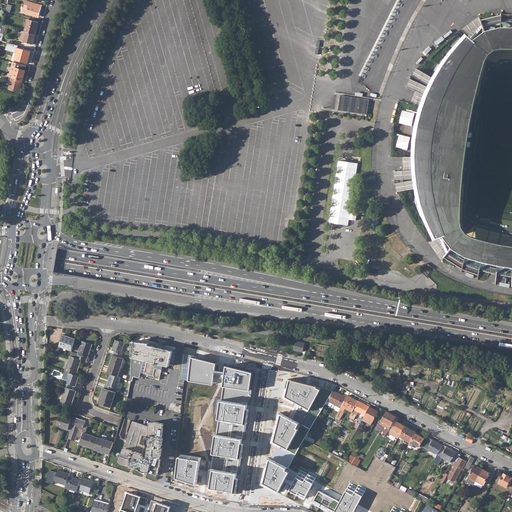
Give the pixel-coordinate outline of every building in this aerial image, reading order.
[(42,5),(28,1),(27,4),(28,4),(26,13),(39,16),(42,5)] [(500,11),(500,15),(496,17),(488,19),(481,20),(480,18),(469,24),(461,30),(467,35),(458,46),(447,59),(440,70),(434,81),(428,92),(423,105),(419,120),(417,132),(416,136),(415,152),(416,175),(417,187),(420,197),(422,206),(425,214),(430,225),(435,239),(430,241),(442,260),(444,258),(449,261),(455,264),(462,268),(461,272),(463,268),(478,273),(477,279),(478,279),(481,270),(496,274),(494,284),(495,284),(497,274),(511,276),(511,282),(511,287),(511,286),(511,15),(502,15),(502,11),(500,11)] [(26,31),(35,34),(39,22),(28,19),(25,31),(26,31)] [(23,41),(32,44),(35,34),(26,31),(23,41)] [(15,60),(27,63),(30,51),(16,47),(15,51),(17,51),(15,60)] [(12,77),(22,80),(25,70),(15,67),(15,66),(11,65),(9,73),(8,72),(7,76),(11,77),(12,77)] [(8,89),(19,92),(22,80),(12,77),(11,77),(8,89)] [(338,110),(367,115),(369,100),(341,95),(338,110)] [(337,168),(331,212),(350,215),(357,171),(337,168)] [(380,269),(369,267),(368,273),(378,275),(380,269)] [(59,347),(71,351),(75,339),(63,335),(59,347)] [(113,355),(122,358),(123,354),(121,353),(124,343),(115,340),(111,351),(114,352),(113,355)] [(302,351),(305,351),(307,344),(295,341),(293,350),(302,352),(302,351)] [(81,360),(85,362),(86,358),(88,359),(92,345),(82,342),(77,355),(71,352),(69,356),(81,360)] [(169,366),(170,363),(172,355),(173,351),(172,351),(173,349),(149,344),(132,342),(131,381),(132,382),(133,377),(139,379),(144,361),(147,361),(144,374),(148,375),(148,377),(159,380),(163,365),(169,366)] [(110,374),(118,377),(124,359),(122,358),(113,355),(107,373),(110,374)] [(69,374),(76,376),(81,360),(69,356),(68,359),(64,372),(69,374)] [(216,377),(226,378),(227,370),(216,369),(218,362),(193,356),(191,380),(215,383),(216,377)] [(227,370),(226,378),(225,384),(252,388),(254,370),(228,364),(227,370)] [(71,389),(72,386),(75,387),(79,377),(76,376),(69,374),(66,384),(64,383),(63,387),(65,388),(71,389)] [(118,377),(110,374),(107,385),(105,385),(104,389),(112,391),(115,392),(120,378),(118,377)] [(298,400),(309,406),(319,388),(320,386),(316,385),(316,383),(289,377),(286,394),(298,400)] [(252,388),(225,384),(223,397),(249,402),(252,388)] [(71,389),(65,388),(61,402),(72,405),(76,391),(71,389)] [(98,404),(110,408),(115,392),(112,391),(104,389),(103,388),(98,404)] [(277,461),(288,467),(327,401),(329,397),(333,391),(319,388),(309,406),(298,400),(293,419),(300,423),(288,447),(281,444),(277,461)] [(329,397),(327,401),(337,407),(340,409),(346,398),(333,391),(329,397)] [(340,409),(339,410),(343,412),(345,409),(352,412),(358,401),(347,395),(346,398),(340,409)] [(223,397),(220,397),(218,409),(217,415),(229,417),(228,420),(234,421),(235,419),(247,421),(249,421),(252,407),(248,406),(249,402),(223,397)] [(356,411),(364,415),(369,407),(370,405),(366,404),(366,405),(358,401),(352,412),(352,413),(354,414),(356,411)] [(361,420),(370,425),(377,411),(369,407),(364,415),(361,420)] [(344,412),(343,412),(339,410),(338,412),(337,414),(335,416),(340,419),(344,412)] [(293,419),(281,412),(273,439),(281,444),(288,447),(300,423),(293,419)] [(382,435),(384,436),(390,427),(389,427),(395,417),(386,412),(379,424),(386,427),(382,435)] [(56,426),(67,430),(69,426),(71,427),(74,417),(72,417),(71,418),(60,415),(56,426)] [(215,429),(245,433),(247,421),(235,419),(234,421),(228,420),(229,417),(217,415),(215,429)] [(81,432),(83,433),(85,433),(87,425),(84,424),(85,421),(74,417),(71,427),(67,439),(74,441),(78,429),(82,430),(81,432)] [(158,474),(163,423),(156,421),(150,422),(149,427),(132,422),(120,462),(158,474)] [(392,429),(400,433),(405,426),(405,424),(402,422),(401,424),(396,421),(392,429)] [(399,436),(409,442),(414,433),(415,432),(405,426),(400,433),(399,436)] [(244,438),(245,433),(215,429),(212,429),(211,443),(214,443),(214,449),(240,452),(246,453),(248,439),(244,438)] [(400,433),(392,429),(390,433),(398,437),(399,436),(400,433)] [(79,445),(94,450),(98,438),(85,433),(83,433),(79,445)] [(413,444),(418,447),(423,439),(414,433),(409,442),(408,445),(411,447),(413,444)] [(433,457),(435,458),(437,455),(442,446),(427,437),(421,446),(434,454),(433,457)] [(94,450),(109,455),(113,443),(98,438),(94,450)] [(437,455),(449,462),(455,452),(443,445),(442,446),(437,455)] [(240,452),(214,449),(212,468),(237,472),(240,452)] [(348,461),(358,465),(363,454),(358,452),(356,456),(351,454),(348,461)] [(179,453),(176,477),(198,484),(203,457),(179,453)] [(447,478),(451,481),(454,480),(460,469),(461,470),(466,461),(459,457),(460,455),(456,453),(450,464),(452,465),(454,460),(455,461),(447,475),(447,478)] [(277,461),(269,457),(262,482),(276,489),(288,467),(277,461)] [(465,467),(467,469),(474,458),(471,457),(465,467)] [(469,476),(476,480),(481,469),(475,465),(469,476)] [(237,472),(212,468),(210,480),(212,481),(211,486),(220,488),(220,491),(225,491),(226,489),(237,491),(240,477),(236,476),(237,472)] [(489,473),(481,469),(476,480),(483,484),(489,473)] [(54,483),(57,474),(50,471),(46,483),(53,486),(54,483)] [(54,483),(66,486),(69,475),(58,471),(57,474),(54,483)] [(300,471),(290,489),(306,498),(317,476),(308,471),(306,474),(300,471)] [(495,481),(506,487),(511,478),(503,474),(501,477),(498,475),(495,481)] [(65,489),(77,493),(78,491),(81,481),(69,478),(65,489)] [(81,481),(78,491),(90,494),(94,483),(82,479),(81,481)] [(354,491),(347,487),(341,498),(334,511),(336,511),(343,511),(344,511),(346,511),(353,511),(364,492),(356,488),(354,491)] [(341,498),(320,488),(314,501),(334,511),(341,498)] [(484,497),(488,490),(482,488),(479,495),(484,497)] [(135,511),(141,497),(127,493),(120,511),(135,511)] [(91,511),(106,511),(109,503),(95,499),(91,511)] [(438,509),(425,502),(419,511),(436,511),(437,511),(438,509)] [(168,511),(170,507),(154,503),(151,511),(168,511)]
